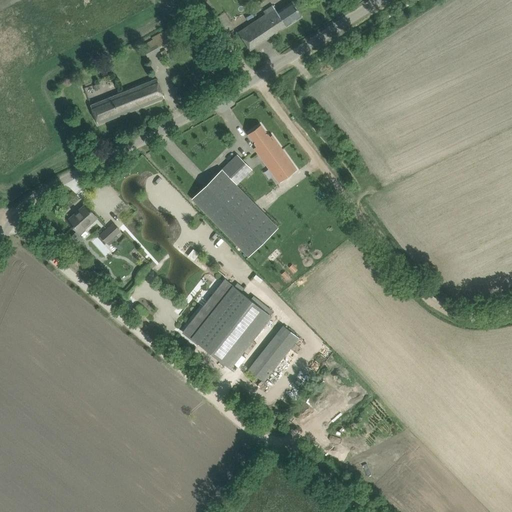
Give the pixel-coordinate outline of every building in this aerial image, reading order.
[(266,14),(247,27),(239,32),(250,50),(302,16),(292,2),(277,12),(273,5),(264,11),(266,14)] [(153,40),(142,46),(149,58),(160,51),(158,47),(176,37),(172,25),(151,37),(153,40)] [(91,105),(94,115),(98,124),(164,98),(157,79),(91,105)] [(254,148),(279,182),(296,170),(271,136),(269,137),(260,125),(248,134),(257,146),(254,148)] [(212,152),(217,159),(221,156),(216,149),(212,152)] [(238,170),(245,163),(237,155),(222,169),(223,170),(222,171),(222,170),(193,199),(249,256),(278,228),(236,185),(245,177),(238,170)] [(252,170),(245,163),(238,170),(245,177),(252,170)] [(97,218),(92,212),(85,204),(67,221),(79,234),(87,227),(97,218)] [(100,235),(107,243),(120,231),(113,223),(100,235)] [(189,256),(193,247),(189,245),(184,254),(189,256)] [(189,257),(195,262),(201,253),(195,248),(189,257)] [(225,279),(184,332),(197,343),(229,368),(235,360),(271,315),(225,279)] [(251,372),(264,382),(299,338),(287,328),(251,372)]
